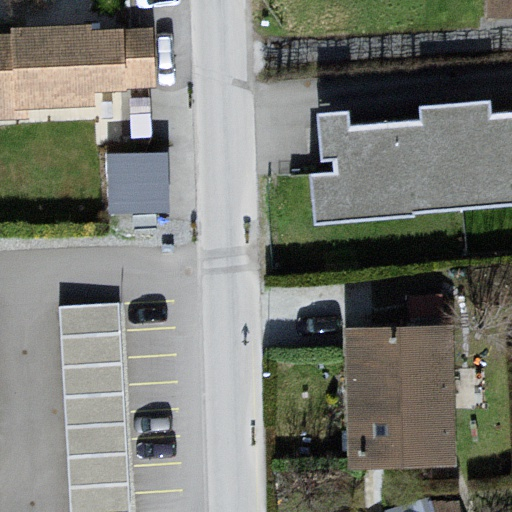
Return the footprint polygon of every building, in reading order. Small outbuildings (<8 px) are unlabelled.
[(511,0),(488,0),(489,12),(511,12),(511,0)] [(157,34),(0,42),(0,127),(108,123),(109,102),(164,96),(157,34)] [(351,112),(318,115),(322,164),(337,163),(339,177),(315,179),(318,225),(511,209),(511,112),(490,114),(489,100),(423,106),(424,124),(352,130),(351,112)] [(109,204),(167,204),(167,144),(109,144),(109,204)] [(136,511),(125,301),(61,304),(72,511),(136,511)] [(447,331),(349,334),(353,464),(451,461),(447,331)]
